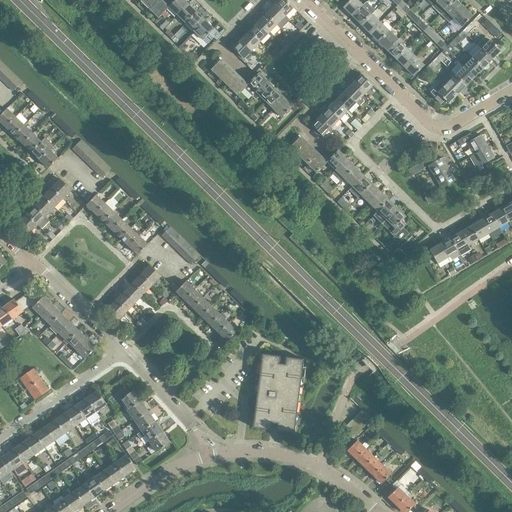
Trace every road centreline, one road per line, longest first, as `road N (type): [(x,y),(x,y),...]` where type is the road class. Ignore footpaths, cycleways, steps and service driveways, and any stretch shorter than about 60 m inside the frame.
road 1 (unclassified): [(378,511),(316,466),(232,452)]
road 2 (residential): [(480,109),(434,129),(360,58)]
road 3 (unclassified): [(121,350),(0,436)]
road 4 (unclassified): [(109,511),(173,466),(232,452)]
road 5 (unclassified): [(121,350),(34,267)]
